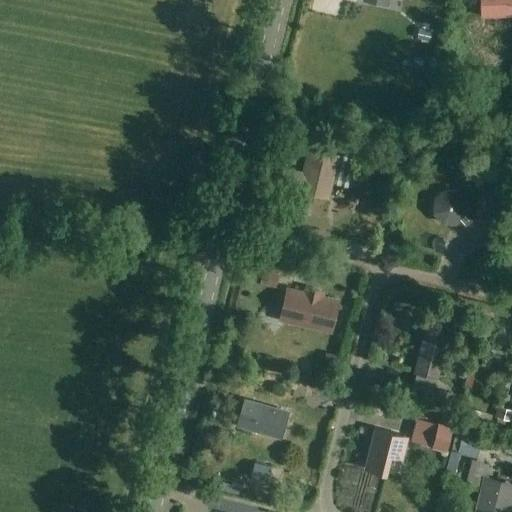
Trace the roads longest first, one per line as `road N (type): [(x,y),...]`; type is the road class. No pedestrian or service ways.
road 1 (unclassified): [(153,511),(279,0)]
road 2 (residential): [(327,511),(381,269),(511,300)]
